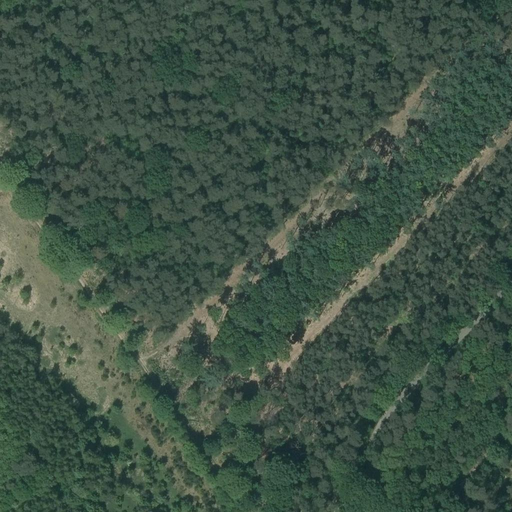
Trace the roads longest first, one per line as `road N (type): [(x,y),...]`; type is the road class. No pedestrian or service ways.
road 1 (track): [(141,361),(326,189),(502,2)]
road 2 (unclassified): [(389,511),(374,468),(386,414),(511,282)]
road 3 (track): [(0,168),(141,361)]
road 4 (track): [(250,511),(141,361)]
